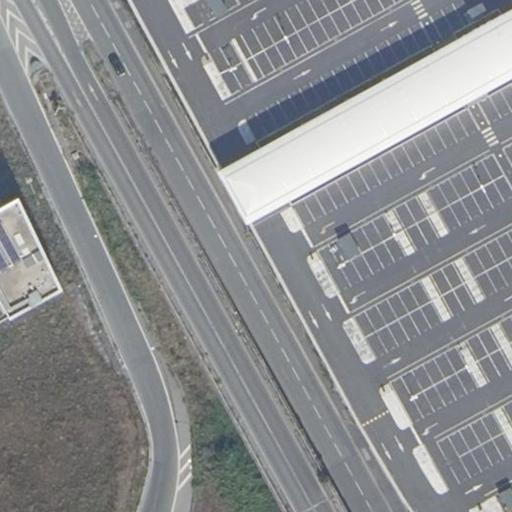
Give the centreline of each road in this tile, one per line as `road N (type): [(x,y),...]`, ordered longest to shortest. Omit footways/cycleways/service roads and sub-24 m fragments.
road 1 (primary): [(365,511),(84,0)]
road 2 (motorway): [(0,59),(124,319),(155,403),(165,460),(158,511)]
road 3 (primary): [(92,108),(312,511)]
road 4 (primary): [(23,0),(92,108)]
